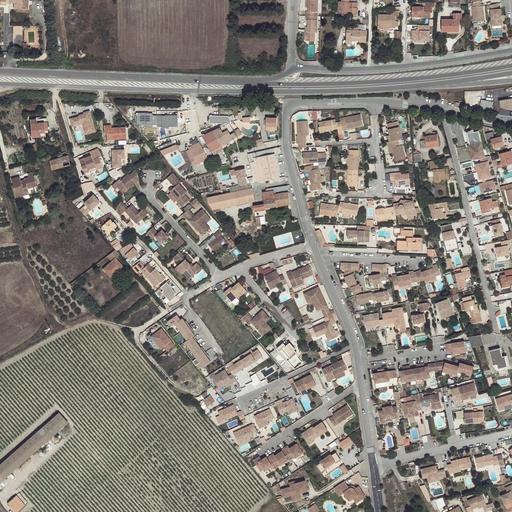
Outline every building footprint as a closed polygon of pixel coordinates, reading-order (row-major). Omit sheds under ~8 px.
[(9,0),(9,3),(14,3),(14,8),(21,9),(21,0),(9,0)] [(305,11),(305,16),(318,16),(318,0),(305,0),(306,2),(308,3),(308,7),(308,11),(305,11)] [(341,0),(341,1),(338,1),(338,10),(352,11),(352,13),(356,13),(357,2),(349,2),(349,0),(341,0)] [(478,0),(473,1),(473,6),(472,6),(472,21),(484,21),(483,5),(481,5),(480,0),(478,0)] [(435,7),(434,3),(426,2),(425,6),(412,6),(412,15),(421,15),(421,17),(431,17),(431,7),(434,7),(435,7)] [(490,9),(490,22),(501,21),(500,8),(498,8),(498,2),(486,5),(487,9),(490,9)] [(383,29),(383,27),(383,26),(390,26),(389,28),(395,28),(395,26),(398,26),(399,21),(396,21),(395,21),(395,18),(396,18),(396,16),(399,16),(399,11),(395,10),(395,12),(391,12),(391,14),(378,14),(378,29),(383,29)] [(442,31),(447,31),(460,31),(460,28),(460,19),(461,20),(461,13),(453,13),(453,19),(442,19),(442,31)] [(318,16),(305,16),(305,19),(308,20),(307,26),(307,30),(305,30),(305,41),(315,41),(314,32),(317,32),(318,16)] [(14,25),(14,34),(23,34),(23,25),(14,25)] [(417,31),(411,31),(411,42),(429,43),(429,25),(417,25),(417,31)] [(347,30),(346,41),(352,41),(366,42),(367,31),(359,30),(347,30)] [(511,98),(499,100),(500,107),(501,107),(511,109),(511,98)] [(481,100),(479,110),(494,113),(495,110),(495,109),(494,109),(492,108),(493,102),(481,100)] [(89,111),(69,117),(72,127),(83,124),(85,133),(94,131),(89,111)] [(152,113),(135,113),(136,125),(157,125),(157,116),(152,116),(152,113)] [(345,119),(340,120),(340,121),(342,131),(347,130),(347,128),(355,127),(362,125),(361,114),(345,117),(345,119)] [(210,115),(211,123),(230,122),(230,115),(210,115)] [(178,116),(157,116),(157,125),(161,124),(161,127),(178,127),(178,116)] [(44,122),(47,122),(47,118),(30,119),(32,137),(45,136),(45,131),(44,122)] [(339,135),(343,134),(342,131),(340,121),(335,122),(335,119),(319,122),(320,127),(318,127),(320,133),(324,132),(338,129),(339,135)] [(277,121),(267,121),(267,129),(277,129),(277,121)] [(309,135),(308,121),(297,121),(298,135),(296,136),(296,143),(298,143),(306,143),(306,135),(309,135)] [(401,139),(402,138),(399,126),(398,126),(397,121),(387,124),(389,135),(391,141),(398,139),(401,139)] [(229,123),(212,131),(221,146),(225,143),(237,136),(229,123)] [(106,133),(107,138),(120,137),(120,139),(126,138),(125,127),(111,128),(111,125),(103,125),(104,133),(106,133)] [(470,139),(472,144),(468,145),(471,159),(477,158),(479,164),(486,162),(487,166),(488,166),(492,165),(489,156),(485,157),(480,137),(478,137),(476,129),(465,132),(467,140),(470,139)] [(221,146),(212,131),(202,136),(208,146),(214,155),(223,149),(221,146)] [(492,132),(486,134),(487,140),(491,139),(493,149),(504,146),(502,136),(494,138),(492,132)] [(436,134),(424,136),(425,140),(420,141),(422,149),(438,146),(436,134)] [(389,142),(387,142),(388,146),(395,145),(395,146),(389,148),(390,153),(393,153),(395,161),(406,159),(402,144),(399,145),(398,139),(391,141),(389,142)] [(190,149),(186,151),(188,157),(193,167),(208,159),(203,148),(199,142),(189,147),(190,149)] [(175,144),(160,150),(163,156),(178,150),(175,144)] [(274,149),(274,148),(260,151),(248,154),(253,177),(254,182),(258,181),(258,182),(280,178),(278,166),(275,153),(274,149)] [(124,150),(112,150),(112,166),(121,166),(121,158),(124,158),(124,150)] [(358,170),(358,150),(350,150),(349,153),(353,153),(353,155),(349,155),(347,155),(347,160),(347,170),(349,170),(358,170)] [(503,166),(508,165),(508,163),(511,161),(511,151),(511,150),(500,154),(503,166)] [(313,163),(314,169),(316,169),(319,168),(318,162),(325,162),(324,153),(318,153),(317,152),(303,153),(304,164),(313,163)] [(413,155),(415,163),(422,162),(421,153),(413,155)] [(68,155),(49,160),(51,170),(70,165),(68,155)] [(91,156),(84,159),(86,163),(81,165),(84,173),(89,171),(88,169),(92,168),(95,166),(94,164),(99,163),(96,157),(92,159),(91,156)] [(180,157),(170,162),(173,166),(182,162),(180,157)] [(493,161),(496,168),(503,166),(501,159),(493,161)] [(486,162),(479,164),(475,164),(479,179),(491,176),(488,166),(487,166),(486,162)] [(438,165),(430,166),(430,170),(433,169),(433,180),(441,180),(449,179),(449,168),(438,169),(438,165)] [(113,177),(119,174),(116,168),(109,171),(113,177)] [(321,176),(319,168),(316,169),(314,169),(313,170),(305,171),(306,172),(309,172),(311,185),(309,185),(310,191),(321,189),(320,185),(315,186),(315,184),(320,183),(322,182),(321,176)] [(139,179),(136,169),(129,175),(128,174),(121,180),(120,178),(112,185),(115,189),(117,187),(121,191),(124,188),(125,190),(127,188),(128,189),(139,179)] [(240,185),(254,182),(253,177),(247,178),(245,169),(237,171),(240,185)] [(358,170),(349,170),(348,175),(347,175),(347,186),(357,186),(358,170)] [(181,181),(173,172),(167,178),(175,186),(173,188),(170,191),(178,199),(177,200),(182,206),(190,199),(184,193),(187,191),(179,183),(181,181)] [(394,175),(394,173),(390,173),(390,181),(395,180),(395,186),(410,184),(408,173),(401,174),(394,175)] [(27,189),(36,186),(34,176),(24,178),(25,179),(25,181),(22,181),(22,180),(20,181),(19,176),(11,178),(13,185),(14,188),(16,197),(24,195),(23,191),(28,190),(27,189)] [(493,180),(479,184),(481,193),(495,189),(493,180)] [(250,183),(240,185),(230,187),(231,192),(208,197),(209,203),(213,209),(246,203),(255,201),(252,188),(251,188),(250,183)] [(267,189),(267,192),(274,190),(275,194),(289,191),(288,185),(267,189)] [(260,205),(254,206),(254,211),(265,210),(265,208),(277,206),(275,194),(274,190),(267,192),(263,192),(265,204),(260,205)] [(275,194),(277,206),(291,204),(289,191),(275,194)] [(80,210),(85,216),(89,213),(86,210),(89,208),(91,210),(100,202),(94,194),(84,203),(86,205),(80,210)] [(197,198),(191,202),(195,207),(201,204),(197,198)] [(491,198),(479,201),(482,213),(490,211),(490,209),(498,207),(496,201),(492,202),(491,198)] [(399,203),(393,204),(394,206),(395,215),(401,213),(406,212),(407,214),(408,219),(414,218),(413,216),(417,215),(417,213),(415,209),(412,201),(407,203),(401,199),(399,203)] [(358,205),(339,202),(339,205),(338,210),(342,211),(342,213),(343,214),(350,214),(357,216),(358,205)] [(444,202),(429,204),(430,215),(432,214),(433,219),(446,217),(446,213),(443,213),(443,208),(445,208),(444,202)] [(319,214),(337,217),(338,210),(339,205),(321,203),(319,214)] [(119,209),(123,212),(125,211),(132,219),(134,217),(138,222),(148,213),(143,208),(140,211),(141,212),(140,213),(139,212),(132,204),(128,207),(125,204),(119,209)] [(391,220),(396,219),(395,215),(394,206),(376,210),(378,220),(382,220),(391,218),(391,220)] [(193,217),(187,210),(183,214),(189,220),(191,219),(196,224),(194,226),(196,228),(197,228),(203,234),(208,230),(202,224),(209,217),(202,209),(193,217)] [(202,224),(208,230),(209,228),(205,223),(210,219),(209,217),(202,224)] [(105,223),(102,226),(107,233),(113,228),(113,229),(117,226),(113,221),(112,222),(110,219),(105,223)] [(500,219),(491,221),(495,236),(504,234),(500,219)] [(366,226),(357,226),(357,230),(348,230),(347,238),(354,238),(354,242),(358,242),(358,241),(358,240),(365,240),(365,242),(369,242),(370,226),(366,226)] [(156,230),(153,227),(147,233),(150,236),(153,233),(155,236),(161,243),(169,237),(167,235),(166,233),(162,230),(157,234),(155,231),(156,230)] [(222,233),(220,230),(213,235),(216,238),(209,245),(214,252),(220,246),(222,248),(228,243),(220,235),(222,233)] [(319,230),(315,231),(321,244),(325,243),(319,230)] [(397,240),(397,247),(408,247),(408,246),(412,246),(412,249),(421,249),(422,238),(413,237),(413,230),(400,230),(400,235),(407,236),(406,241),(397,240)] [(453,239),(456,238),(454,230),(442,233),(443,237),(440,237),(443,247),(446,247),(447,251),(452,250),(452,251),(460,249),(459,244),(458,244),(454,245),(453,239)] [(112,246),(115,250),(116,251),(121,249),(123,247),(118,242),(112,246)] [(123,247),(121,249),(122,252),(131,260),(138,253),(132,247),(130,243),(123,247)] [(511,254),(510,244),(492,248),(494,255),(499,254),(499,258),(511,255),(511,254)] [(115,250),(107,256),(111,261),(103,268),(110,276),(115,271),(116,273),(123,266),(116,258),(120,255),(116,251),(115,250)] [(183,255),(180,251),(173,258),(176,262),(179,259),(182,262),(177,266),(182,273),(185,271),(189,275),(194,271),(196,273),(201,268),(196,263),(193,266),(192,267),(190,264),(182,256),(183,255)] [(145,276),(153,269),(148,263),(144,267),(143,268),(138,263),(132,268),(137,274),(138,273),(140,271),(145,276)] [(271,264),(261,265),(261,273),(272,272),(271,264)] [(433,268),(428,270),(431,280),(437,278),(437,276),(441,275),(437,264),(433,266),(433,268)] [(291,271),(286,273),(291,282),(295,280),(298,286),(304,283),(302,279),(313,274),(309,265),(292,272),(291,271)] [(469,266),(466,267),(460,269),(462,272),(455,274),(459,289),(467,287),(465,278),(471,277),(469,266)] [(145,276),(155,286),(163,279),(159,275),(160,274),(155,268),(153,269),(145,276)] [(511,269),(504,271),(505,274),(500,275),(502,285),(510,284),(511,283),(511,269)] [(350,272),(347,273),(346,273),(347,277),(346,278),(347,282),(357,278),(353,270),(350,272)] [(431,280),(428,270),(422,272),(422,270),(416,272),(419,282),(420,281),(421,282),(425,281),(426,282),(431,280)] [(189,280),(196,273),(194,271),(189,275),(185,271),(182,273),(189,280)] [(277,271),(264,276),(269,287),(275,284),(281,281),(283,285),(287,283),(283,275),(279,276),(277,271)] [(419,282),(416,272),(415,273),(414,271),(409,272),(410,274),(404,275),(406,286),(412,285),(412,283),(419,282)] [(382,274),(378,275),(379,284),(384,283),(383,282),(387,281),(385,273),(382,274)] [(406,286),(404,275),(398,276),(398,274),(393,275),(395,286),(400,285),(400,287),(406,286)] [(379,284),(378,275),(374,275),(369,276),(371,284),(375,283),(375,285),(379,284)] [(359,285),(357,278),(347,282),(349,285),(351,285),(352,288),(359,285)] [(152,288),(143,279),(142,280),(151,290),(152,288)] [(239,282),(232,288),(238,295),(239,297),(246,291),(239,282)] [(356,291),(358,295),(364,292),(361,284),(359,285),(352,288),(354,292),(356,291)] [(168,286),(162,291),(169,298),(175,293),(168,286)] [(238,295),(232,288),(231,286),(224,292),(231,301),(238,295)] [(331,315),(318,287),(304,294),(307,301),(314,298),(320,310),(321,310),(325,318),(331,315)] [(390,300),(389,291),(385,291),(381,292),(384,303),(387,302),(387,300),(390,300)] [(366,294),(368,304),(372,303),(371,301),(375,300),(374,294),(374,292),(366,294)] [(384,303),(381,292),(374,294),(375,300),(376,302),(379,302),(379,304),(384,303)] [(366,294),(358,296),(360,303),(364,303),(364,304),(368,304),(366,294)] [(471,324),(482,321),(480,312),(478,313),(475,304),(475,305),(472,305),(471,300),(472,300),(471,296),(462,298),(464,302),(465,308),(466,311),(470,310),(472,318),(470,319),(471,324)] [(314,298),(307,301),(308,304),(313,302),(317,311),(320,310),(314,298)] [(449,299),(437,303),(440,311),(442,311),(445,318),(454,315),(449,299)] [(429,303),(420,304),(421,311),(430,310),(429,303)] [(395,312),(384,314),(386,325),(393,323),(393,321),(396,321),(397,323),(397,327),(402,326),(402,327),(407,326),(404,307),(394,309),(395,312)] [(169,316),(175,324),(184,317),(186,316),(180,308),(169,316)] [(253,319),(250,321),(252,323),(259,332),(266,326),(263,322),(268,318),(262,310),(253,319)] [(250,321),(253,319),(248,312),(242,317),(245,321),(249,325),(252,323),(250,321)] [(380,313),(365,315),(367,327),(382,325),(380,313)] [(426,322),(425,313),(413,315),(414,324),(426,322)] [(332,325),(335,324),(331,315),(325,318),(323,318),(325,323),(313,329),(315,335),(326,330),(331,340),(337,337),(332,325)] [(192,327),(184,317),(175,324),(182,334),(192,327)] [(269,319),(268,318),(263,322),(266,326),(259,332),(262,336),(271,329),(265,322),(269,319)] [(197,334),(192,327),(182,334),(186,340),(193,336),(197,334)] [(162,328),(151,336),(160,349),(164,346),(167,350),(175,344),(162,328)] [(328,341),(331,340),(326,330),(315,335),(317,337),(325,333),(328,341)] [(480,335),(468,337),(472,347),(483,345),(480,335)] [(199,344),(193,336),(185,342),(191,350),(199,344)] [(295,350),(289,343),(285,346),(283,343),(277,348),(279,351),(282,349),(290,359),(287,361),(292,366),(299,360),(297,357),(295,355),(297,354),(294,350),(295,350)] [(461,355),(458,343),(452,344),(454,352),(454,353),(457,353),(457,355),(461,355)] [(205,353),(199,344),(191,350),(197,358),(205,353)] [(207,351),(212,360),(218,356),(212,348),(207,351)] [(507,366),(505,356),(502,356),(500,348),(490,350),(493,365),(498,364),(498,368),(507,366)] [(228,367),(231,373),(232,375),(246,367),(248,371),(253,368),(250,364),(264,357),(259,349),(228,367)] [(211,360),(205,353),(197,358),(203,366),(211,360)] [(510,368),(507,355),(505,356),(507,366),(498,368),(498,364),(493,365),(493,366),(497,370),(510,368)] [(346,366),(341,356),(321,367),(327,378),(334,375),(333,372),(346,366)] [(428,367),(429,373),(443,371),(445,364),(442,363),(427,365),(428,367)] [(467,365),(460,363),(459,367),(458,371),(461,371),(461,374),(464,374),(467,365)] [(246,384),(250,392),(269,383),(266,376),(278,371),(275,364),(251,375),(254,381),(246,384)] [(417,369),(413,369),(415,378),(418,378),(419,380),(422,380),(420,364),(416,365),(417,369)] [(424,364),(420,364),(422,380),(426,379),(426,377),(429,376),(429,373),(428,367),(424,368),(424,364)] [(445,364),(443,371),(447,372),(446,374),(450,375),(452,365),(445,364)] [(452,365),(450,375),(453,375),(454,373),(457,374),(458,373),(458,371),(459,367),(452,365)] [(467,365),(464,374),(468,375),(469,373),(472,374),(474,367),(467,365)] [(409,366),(406,367),(408,382),(412,381),(411,379),(415,378),(413,369),(410,370),(409,366)] [(403,371),(399,372),(401,381),(404,380),(405,382),(408,382),(406,367),(402,367),(403,371)] [(213,372),(209,375),(220,390),(236,381),(232,375),(231,373),(229,374),(225,368),(215,375),(213,372)] [(396,370),(375,374),(377,383),(391,381),(390,379),(397,378),(396,370)] [(306,387),(315,382),(310,372),(294,381),(298,390),(306,386),(306,387)] [(474,383),(459,387),(460,391),(456,392),(458,401),(462,400),(462,398),(469,396),(477,394),(474,383)] [(423,397),(419,398),(421,406),(425,405),(425,403),(430,402),(430,401),(431,401),(432,402),(433,409),(442,407),(439,393),(423,396),(423,397)] [(511,394),(496,399),(499,410),(504,409),(503,406),(511,403),(511,394)] [(215,402),(210,395),(199,403),(205,412),(209,409),(208,407),(215,402)] [(292,396),(276,404),(280,412),(288,409),(289,412),(297,408),(292,396)] [(421,406),(419,398),(416,399),(416,401),(403,404),(406,418),(411,417),(410,412),(414,411),(418,410),(422,410),(421,406)] [(344,413),(351,408),(347,402),(333,411),(333,413),(329,416),(334,423),(346,415),(344,413)] [(237,412),(234,404),(217,411),(222,422),(238,415),(240,419),(245,417),(241,410),(237,412)] [(399,417),(397,406),(392,407),(392,405),(383,407),(384,410),(379,411),(382,423),(387,422),(386,418),(391,417),(394,416),(394,418),(399,417)] [(270,407),(254,415),(260,427),(269,423),(267,419),(274,416),(270,407)] [(475,422),(474,418),(480,418),(480,422),(485,421),(484,411),(465,412),(466,423),(475,422)] [(60,414),(0,465),(0,486),(8,480),(6,477),(67,423),(60,414)] [(313,424),(302,431),(309,442),(314,438),(313,437),(311,434),(317,430),(319,433),(328,427),(322,419),(314,425),(313,424)] [(253,423),(233,432),(238,442),(257,434),(253,423)] [(412,430),(414,439),(421,437),(419,428),(412,430)] [(345,436),(349,442),(353,440),(349,433),(345,436)] [(340,439),(338,441),(343,447),(349,442),(345,436),(340,439)] [(293,445),(299,453),(303,451),(302,449),(305,447),(298,437),(295,439),(297,442),(294,444),(295,444),(293,445)] [(299,453),(293,445),(292,446),(292,445),(289,447),(287,444),(284,446),(292,457),(295,455),(295,456),(299,453)] [(279,453),(284,461),(288,459),(289,459),(292,457),(284,446),(281,448),(282,450),(279,451),(280,452),(279,453)] [(336,461),(341,458),(336,450),(331,453),(331,452),(321,459),(321,460),(317,463),(322,471),(327,467),(326,466),(335,460),(336,461)] [(284,461),(279,453),(278,454),(277,453),(275,455),(273,453),(270,455),(278,466),(284,461)] [(493,453),(475,458),(477,468),(495,464),(494,456),(493,453)] [(263,460),(269,468),(273,465),(275,468),(278,466),(270,455),(267,457),(266,456),(264,458),(265,459),(263,460)] [(259,456),(254,460),(261,471),(264,469),(265,470),(269,468),(263,460),(262,460),(261,459),(259,456)] [(452,463),(447,464),(449,472),(456,471),(461,470),(469,468),(466,457),(451,461),(452,463)] [(340,464),(345,471),(348,469),(344,462),(340,464)] [(446,477),(444,469),(437,470),(436,465),(420,469),(422,478),(438,475),(438,477),(442,476),(442,478),(446,477)] [(309,489),(306,479),(296,482),(291,484),(291,486),(282,489),(285,496),(292,494),(295,493),(297,497),(302,495),(300,491),(309,489)] [(358,484),(355,486),(355,485),(354,484),(353,484),(350,484),(349,484),(345,479),(334,486),(339,493),(344,490),(350,498),(353,495),(355,494),(358,499),(365,494),(358,484)] [(511,485),(505,488),(507,493),(501,496),(505,505),(511,502),(511,485)] [(482,494),(464,501),(468,511),(471,511),(473,511),(472,509),(478,507),(480,506),(481,508),(488,505),(482,494)] [(16,495),(8,503),(15,511),(16,511),(25,505),(16,495)] [(435,509),(446,505),(443,497),(432,500),(435,509)] [(308,508),(310,511),(317,511),(321,510),(317,503),(308,508)]
